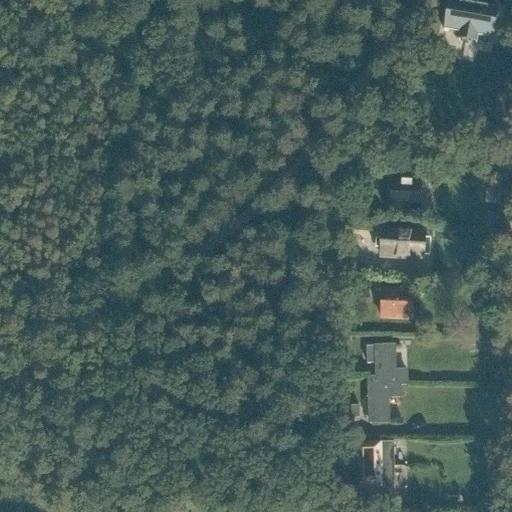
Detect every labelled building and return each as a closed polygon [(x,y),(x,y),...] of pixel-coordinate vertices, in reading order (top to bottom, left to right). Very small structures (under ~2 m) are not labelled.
[(449,2),(443,31),(459,34),(458,41),(459,42),(459,38),(475,41),(475,45),(476,45),(477,38),(493,41),(499,11),(449,2)] [(387,208),(417,210),(419,182),(389,180),(387,208)] [(381,230),(379,261),(424,264),(426,233),(381,230)] [(382,292),(381,318),(393,318),(393,313),(412,314),(413,294),(382,292)] [(400,384),(400,386),(408,386),(408,374),(395,374),(393,348),(377,349),(378,384),(400,384)] [(400,384),(378,384),(379,386),(369,386),(370,425),(387,424),(386,398),(401,397),(400,386),(400,384)] [(359,405),(351,406),(352,419),(360,419),(359,405)] [(354,446),(354,468),(394,467),(394,444),(380,444),(380,446),(354,446)] [(394,467),(354,468),(355,490),(369,490),(369,504),(395,503),(394,467)] [(489,503),(500,493),(492,485),(481,495),(489,503)] [(356,492),(355,503),(366,504),(366,492),(356,492)]
